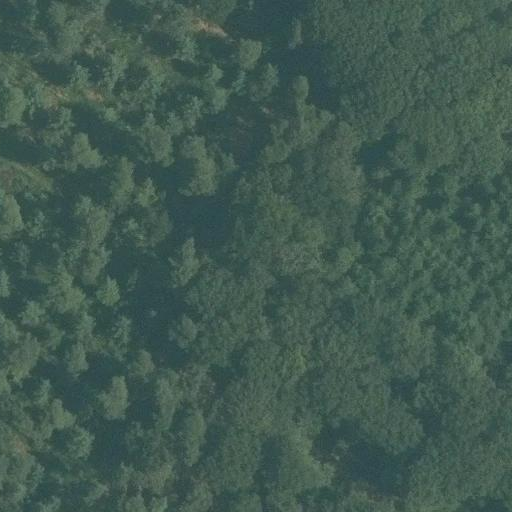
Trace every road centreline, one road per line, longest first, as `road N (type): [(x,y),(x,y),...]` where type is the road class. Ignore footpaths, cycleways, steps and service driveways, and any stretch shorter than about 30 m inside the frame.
road 1 (track): [(92,511),(340,0)]
road 2 (track): [(207,275),(0,155)]
